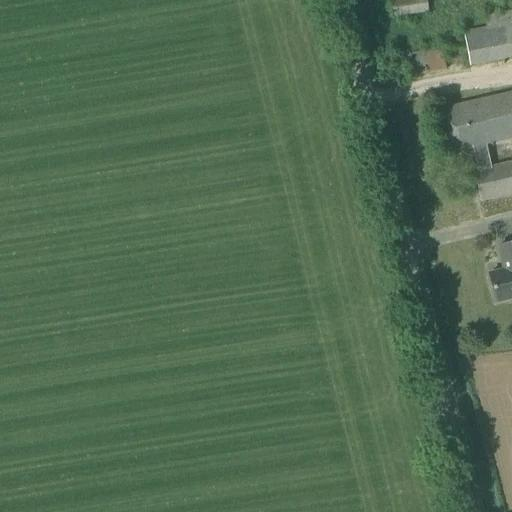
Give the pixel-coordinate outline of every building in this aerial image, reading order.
[(389,0),(393,16),(428,10),(426,0),(389,0)] [(469,65),(511,57),(511,12),(484,18),(486,29),(463,34),(469,65)] [(395,80),(445,70),(441,48),(391,58),(395,80)] [(452,152),(473,147),(479,171),(474,172),(481,202),(511,194),(511,162),(490,167),(485,145),(511,138),(511,92),(442,109),(452,152)] [(511,243),(499,247),(503,262),(504,262),(506,270),(490,273),(496,303),(511,299),(511,243)]
